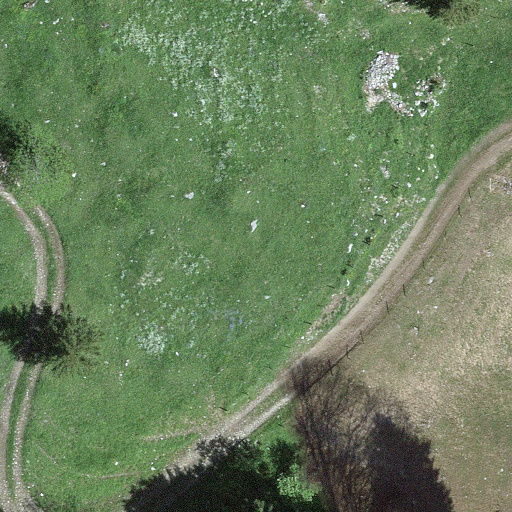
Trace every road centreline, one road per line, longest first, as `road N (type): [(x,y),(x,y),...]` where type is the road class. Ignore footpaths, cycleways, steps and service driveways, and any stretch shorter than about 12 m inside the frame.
road 1 (track): [(511,150),(472,167),(348,344),(130,511)]
road 2 (track): [(17,511),(15,399),(47,326),(53,262),(31,204),(0,166)]
